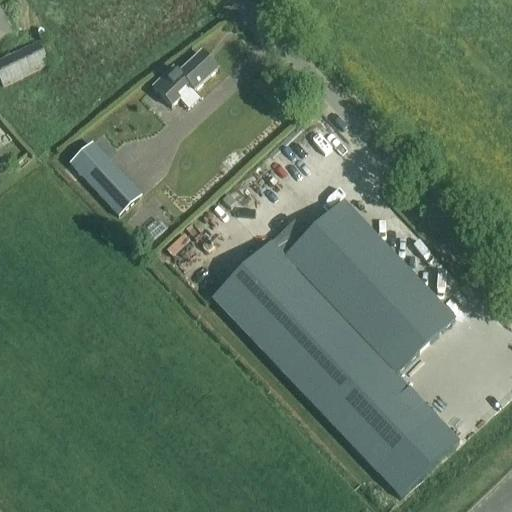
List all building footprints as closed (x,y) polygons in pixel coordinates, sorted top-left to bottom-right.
[(0,46),(14,40),(0,11),(0,46)] [(0,85),(3,90),(48,69),(37,46),(0,64),(0,85)] [(194,96),(217,74),(202,58),(181,77),(174,70),(151,93),(172,115),(182,105),(178,101),(189,91),(194,96)] [(113,174),(151,139),(135,122),(97,157),(113,174)] [(87,146),(64,167),(114,221),(137,200),(113,174),(97,157),(87,146)] [(454,324),(343,207),(307,241),(284,264),(270,249),(212,304),(378,479),(436,424),(395,380),(454,324)] [(294,227),(270,249),(284,264),(307,241),(294,227)] [(511,359),(508,354),(437,421),(459,444),(511,394),(511,359)]
